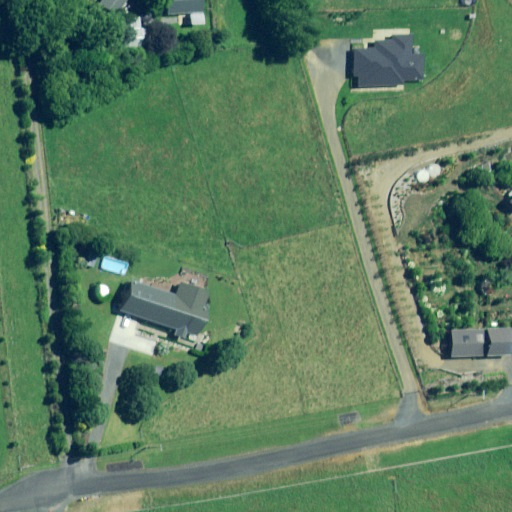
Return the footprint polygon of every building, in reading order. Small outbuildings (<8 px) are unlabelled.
[(123,0),(102,0),(98,6),(114,16),(123,0)] [(164,0),(165,14),(199,12),(198,0),(164,0)] [(409,56),(409,35),(389,36),(389,42),(371,42),(371,50),(351,50),(351,76),(355,76),(355,88),(404,87),(404,82),(420,82),(419,56),(409,56)] [(205,294),(176,284),(172,297),(127,282),(117,312),(172,330),(171,335),(183,339),(185,333),(192,336),(205,294)] [(110,295),(105,284),(94,289),(99,300),(110,295)] [(503,357),(502,330),(443,332),(444,358),(503,357)]
